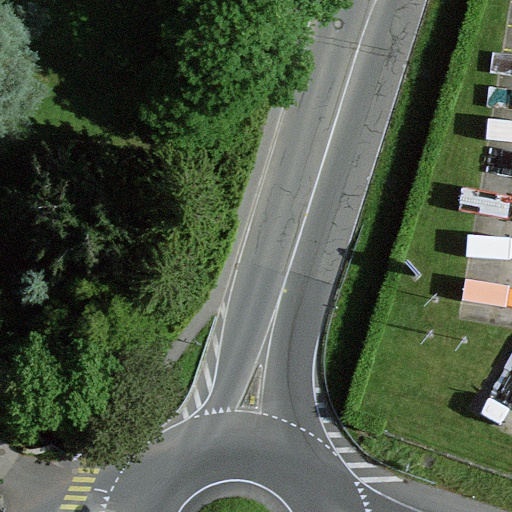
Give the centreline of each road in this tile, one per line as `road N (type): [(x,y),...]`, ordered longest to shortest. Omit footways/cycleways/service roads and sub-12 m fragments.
road 1 (primary): [(245,445),(272,321),(371,0)]
road 2 (residential): [(142,504),(0,466)]
road 3 (primary): [(245,445),(184,458),(142,504)]
